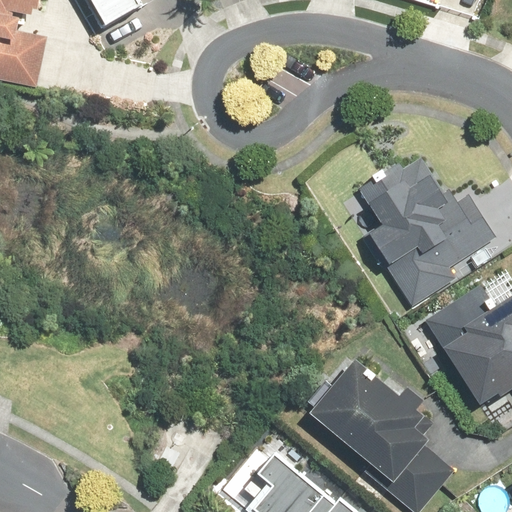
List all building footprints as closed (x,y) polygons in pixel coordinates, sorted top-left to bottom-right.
[(0,0),(0,80),(37,87),(47,36),(17,31),(18,23),(24,25),(26,14),(31,15),(33,8),(37,9),(38,0),(0,0)] [(79,0),(97,32),(142,8),(137,0),(79,0)] [(268,69),(255,91),(280,106),(293,84),(268,69)] [(452,204),(422,159),(406,170),(400,162),(384,173),(382,170),(367,181),(370,185),(356,194),(377,225),(358,237),(381,272),(386,269),(412,308),(458,277),(450,265),(493,237),(465,195),(452,204)] [(511,295),(492,306),(480,285),(420,320),(436,347),(422,356),(434,377),(447,370),(471,412),(508,392),(511,398),(511,295)] [(348,360),(301,413),(367,471),(358,481),(382,502),(387,496),(405,511),(421,511),(454,474),(421,445),(426,441),(420,437),(428,428),(412,414),(422,403),(392,377),(382,389),(348,360)] [(330,506),(270,456),(250,479),(264,491),(248,510),(249,511),(351,511),(336,499),(330,506)]
